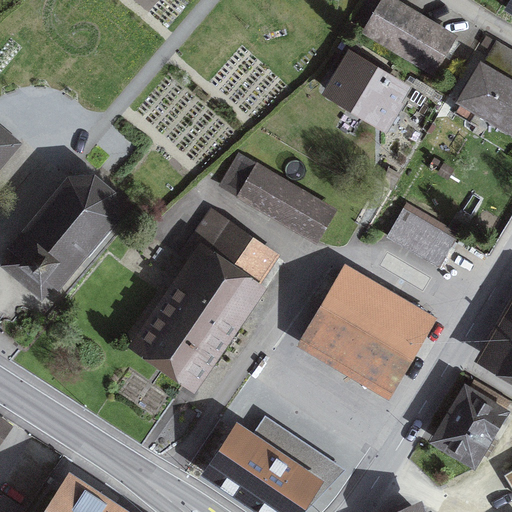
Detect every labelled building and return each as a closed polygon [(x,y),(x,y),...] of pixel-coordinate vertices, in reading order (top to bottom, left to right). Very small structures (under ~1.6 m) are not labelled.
[(383,0),(365,30),(434,71),(454,39),(389,0),(383,0)] [(511,71),(511,50),(497,42),(462,101),(511,129),(511,85),(505,81),(511,71)] [(351,56),(329,92),(386,126),(400,103),(397,101),(404,89),(379,73),(383,67),(358,52),(354,58),(351,56)] [(240,156),(223,185),(316,240),(333,211),(240,156)] [(113,216),(112,195),(92,178),(92,179),(71,180),(12,249),(16,253),(34,268),(51,282),(55,286),(114,216),(113,216)] [(439,266),(454,240),(404,210),(388,236),(439,266)] [(209,215),(182,253),(200,265),(145,345),(190,376),(271,258),(209,215)] [(41,294),(51,282),(16,253),(6,265),(41,294)] [(384,303),(345,280),(311,337),(388,383),(422,325),(392,307),(398,296),(390,291),(384,303)] [(511,321),(489,359),(511,372),(511,321)] [(511,401),(475,380),(438,439),(472,460),(488,434),(490,435),(511,401)] [(238,431),(210,472),(269,511),(296,511),(339,468),(293,437),(278,459),(238,431)] [(120,511),(69,478),(47,511),(120,511)] [(0,501),(0,511),(20,511),(23,508),(4,495),(0,501)]
